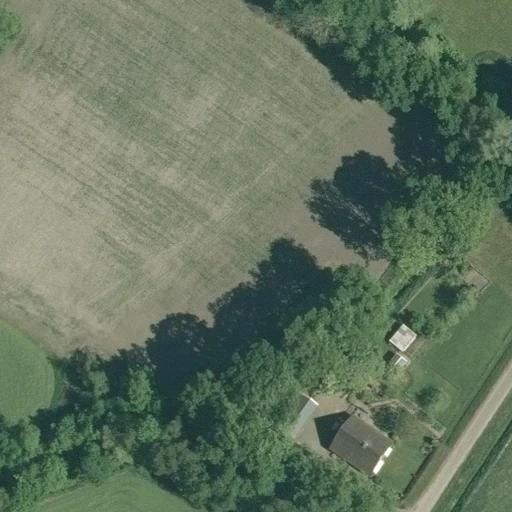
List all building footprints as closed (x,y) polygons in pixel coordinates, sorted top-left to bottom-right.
[(331,279),(292,314),(315,341),(355,306),(331,279)] [(416,337),(403,325),(389,342),(402,353),(416,337)] [(396,355),(388,364),(399,373),(407,363),(396,355)] [(286,449),(317,406),(297,392),(266,435),(286,449)] [(370,478),(393,445),(353,418),(331,451),(370,478)]
